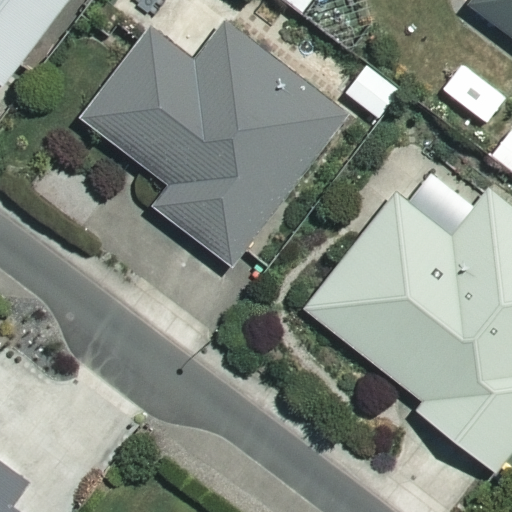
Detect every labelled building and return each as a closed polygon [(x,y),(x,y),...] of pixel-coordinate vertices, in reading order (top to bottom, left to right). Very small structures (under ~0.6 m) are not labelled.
[(0,0),(0,80),(16,92),(81,0),(0,0)] [(511,0),(472,0),(470,4),(511,36),(511,0)] [(357,122),(236,29),(205,70),(159,35),(91,124),(179,192),(164,212),(242,272),(357,122)] [(511,465),(511,204),(498,194),(462,241),(406,198),(316,316),(432,405),(425,415),(504,476),(511,465)] [(0,511),(23,511),(40,491),(0,459),(0,511)]
